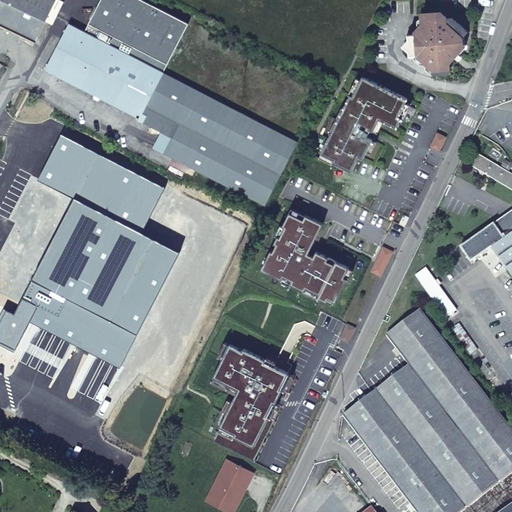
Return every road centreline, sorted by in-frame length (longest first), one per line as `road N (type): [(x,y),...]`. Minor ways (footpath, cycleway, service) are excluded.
road 1 (residential): [(477,101),(269,511)]
road 2 (unknown): [(0,395),(113,460)]
